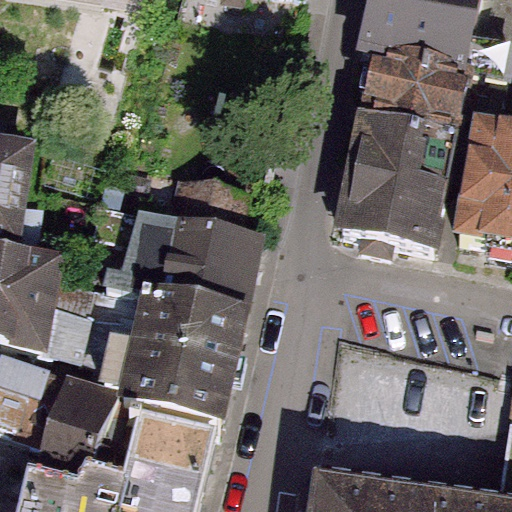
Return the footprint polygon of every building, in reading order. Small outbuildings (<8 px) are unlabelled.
[(0,0),(0,76),(56,94),(48,118),(113,135),(148,17),(139,15),(143,0),(0,0)] [(244,0),(307,11),(308,0),(244,0)] [(506,94),(511,64),(511,61),(470,54),(482,0),(376,0),(362,61),(380,67),(469,86),(506,94)] [(469,86),(380,67),(366,131),(455,150),(469,86)] [(455,150),(366,131),(342,242),(435,262),(455,150)] [(480,146),(461,251),(511,260),(511,149),(494,147),(480,146)] [(31,164),(0,158),(0,252),(16,255),(31,164)] [(175,238),(239,251),(248,208),(185,194),(175,238)] [(108,301),(245,332),(263,257),(239,251),(175,238),(145,232),(147,227),(104,216),(95,246),(137,255),(127,289),(112,287),(108,301)] [(56,291),(58,278),(0,268),(0,355),(43,365),(56,291)] [(129,409),(127,419),(220,443),(245,332),(108,301),(98,302),(56,291),(43,365),(53,368),(57,360),(111,377),(105,402),(129,409)] [(0,442),(49,459),(70,397),(0,375),(0,442)] [(80,511),(84,499),(89,501),(114,428),(124,431),(127,419),(119,413),(70,397),(49,459),(32,507),(52,511),(80,511)] [(114,428),(89,501),(122,509),(121,511),(199,511),(215,454),(124,431),(114,428)] [(498,511),(450,511),(319,494),(316,511),(511,511),(511,487),(502,486),(498,511)] [(121,511),(122,509),(89,501),(84,499),(80,511),(52,511),(32,507),(31,511),(121,511)]
